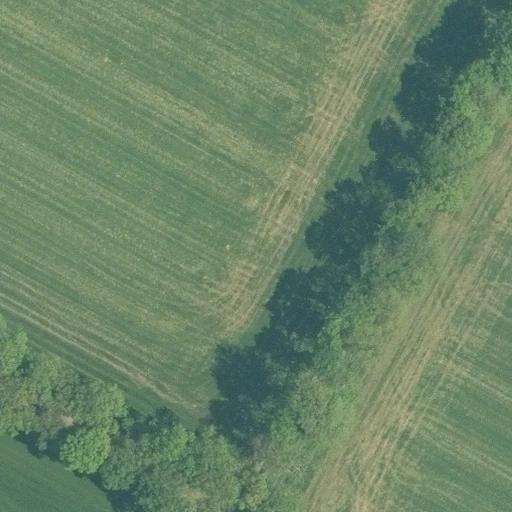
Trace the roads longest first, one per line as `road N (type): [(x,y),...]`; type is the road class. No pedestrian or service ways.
road 1 (track): [(258,511),(511,53)]
road 2 (track): [(203,511),(153,471),(0,385)]
